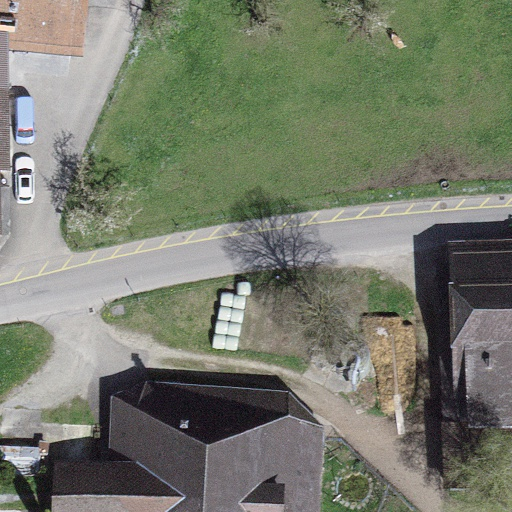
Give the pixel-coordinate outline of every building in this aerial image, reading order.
[(0,0),(0,43),(70,51),(75,0),(0,0)] [(449,367),(452,427),(510,424),(511,423),(511,271),(466,273),(469,367),(449,367)] [(317,511),(321,439),(276,437),(278,400),(144,391),(139,490),(53,485),(51,511),(317,511)] [(511,488),(511,470),(510,424),(452,427),(447,427),(450,491),(511,488)] [(5,448),(2,459),(8,469),(19,471),(29,465),(32,454),(26,444),(15,442),(5,448)]
